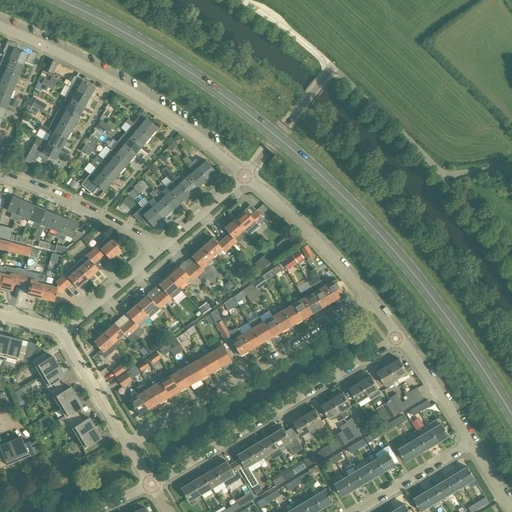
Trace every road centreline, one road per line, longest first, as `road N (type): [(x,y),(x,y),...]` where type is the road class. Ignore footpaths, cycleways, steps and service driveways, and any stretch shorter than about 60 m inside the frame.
road 1 (primary): [(511,424),(417,281),(312,167),(183,68),(60,0)]
road 2 (residential): [(149,486),(398,340)]
road 3 (residential): [(244,176),(146,101),(0,26)]
road 4 (residential): [(128,447),(370,301)]
road 5 (unclassified): [(511,167),(443,175),(330,68)]
road 6 (residential): [(370,301),(244,176)]
road 7 (residential): [(159,247),(0,177)]
road 8 (unclassified): [(244,176),(330,68)]
road 9 (residential): [(128,447),(61,332)]
road 10 (residential): [(359,511),(471,445)]
road 11 (residential): [(61,332),(159,247)]
road 12 (residential): [(471,445),(398,340)]
